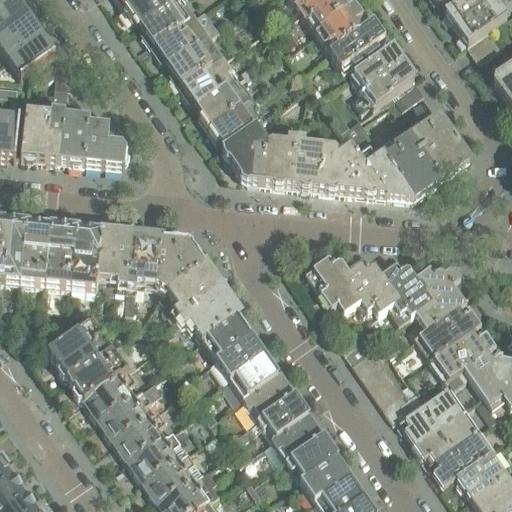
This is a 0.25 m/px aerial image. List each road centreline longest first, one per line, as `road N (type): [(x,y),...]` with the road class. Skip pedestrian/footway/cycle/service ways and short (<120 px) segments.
road 1 (residential): [(412,511),(242,265),(239,224)]
road 2 (residential): [(170,218),(168,158),(57,0)]
road 3 (residential): [(239,224),(473,246)]
road 4 (residential): [(509,171),(390,0)]
road 5 (residential): [(0,200),(170,218)]
road 6 (residential): [(93,511),(0,381)]
